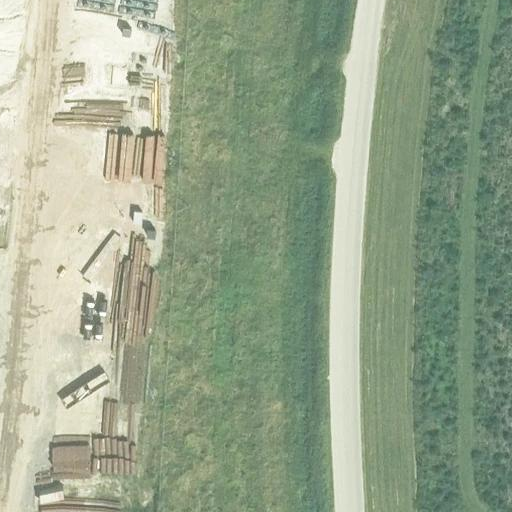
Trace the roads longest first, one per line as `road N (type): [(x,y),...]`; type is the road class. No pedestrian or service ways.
road 1 (unclassified): [(349,511),(346,221),(369,0)]
road 2 (track): [(41,0),(0,423)]
